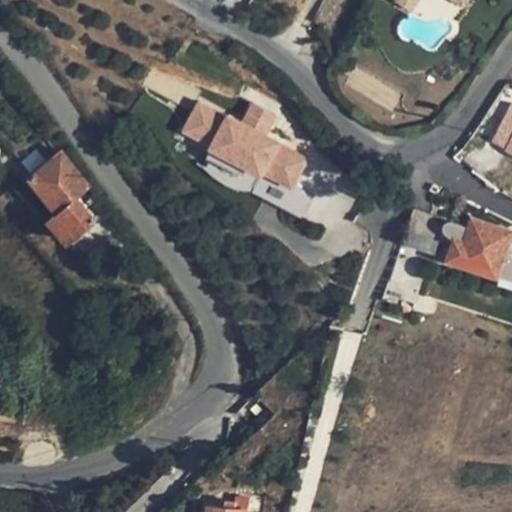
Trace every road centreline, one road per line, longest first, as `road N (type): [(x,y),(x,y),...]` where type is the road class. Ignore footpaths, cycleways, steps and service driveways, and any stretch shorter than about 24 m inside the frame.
road 1 (residential): [(0,473),(70,471),(167,429),(204,403),(221,358),(198,296),(0,26)]
road 2 (residential): [(187,0),(284,59),(376,140),(422,146),(445,135),(511,56)]
